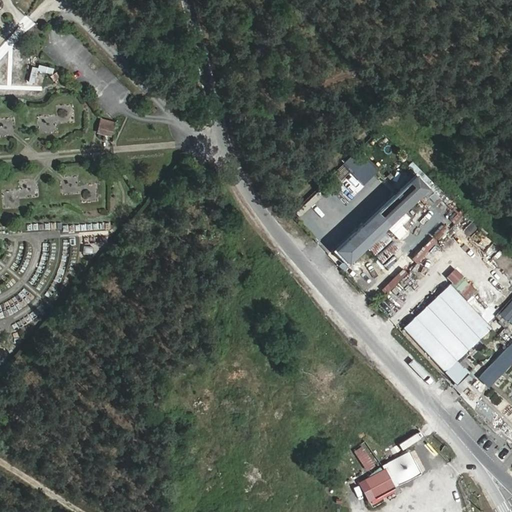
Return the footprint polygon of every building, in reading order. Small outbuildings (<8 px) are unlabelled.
[(98,134),(113,136),(115,121),(100,119),(98,134)] [(412,161),(408,166),(428,187),(433,182),(412,161)] [(365,183),(373,176),(366,169),(358,177),(352,170),(334,188),(351,206),(369,188),(365,183)] [(335,191),(332,195),(342,205),(345,201),(335,191)] [(332,221),(344,210),(330,195),(306,217),(326,237),(337,226),(332,221)] [(496,254),(490,260),(506,275),(511,269),(496,254)] [(405,325),(450,284),(445,279),(401,320),(405,325)] [(464,367),(498,335),(450,284),(405,325),(402,328),(463,392),(476,380),(464,367)] [(511,323),(511,297),(500,315),(511,323)] [(389,317),(396,310),(388,304),(385,307),(383,305),(380,309),(389,317)] [(383,469),(365,478),(374,496),(422,474),(412,451),(381,465),(383,469)]
